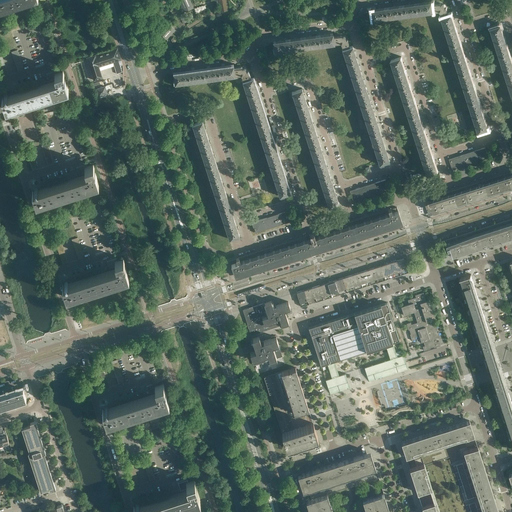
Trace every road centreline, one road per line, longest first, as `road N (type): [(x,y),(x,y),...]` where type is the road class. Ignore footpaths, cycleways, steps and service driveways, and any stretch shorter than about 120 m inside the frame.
road 1 (residential): [(334,451),(295,324),(436,277)]
road 2 (unclassified): [(75,337),(0,104)]
road 3 (secondary): [(210,296),(137,75)]
road 4 (secondary): [(131,77),(202,298)]
road 5 (tertiary): [(214,308),(424,241)]
road 6 (tertiary): [(418,226),(210,296)]
road 7 (secondary): [(265,473),(214,308)]
road 8 (secondary): [(206,311),(260,475)]
road 9 (unclassified): [(131,511),(80,351)]
road 10 (residential): [(440,156),(406,48),(365,60)]
road 11 (residential): [(341,186),(308,83),(302,78),(265,91)]
road 12 (residential): [(477,406),(436,277)]
road 13 (unclassified): [(202,298),(75,337)]
road 14 (unclassified): [(80,351),(206,311)]
